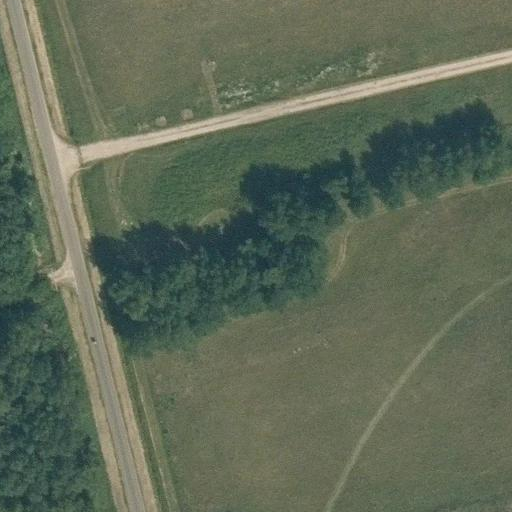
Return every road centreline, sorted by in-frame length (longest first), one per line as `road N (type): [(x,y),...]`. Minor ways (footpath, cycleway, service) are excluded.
road 1 (unclassified): [(138,511),(12,0)]
road 2 (track): [(52,162),(511,54)]
